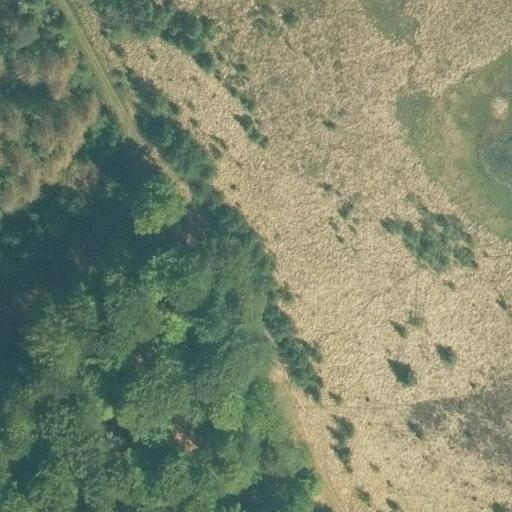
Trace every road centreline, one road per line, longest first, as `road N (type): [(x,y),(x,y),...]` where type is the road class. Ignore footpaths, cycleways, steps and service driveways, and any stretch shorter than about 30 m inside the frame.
road 1 (track): [(58,0),(158,182),(0,394)]
road 2 (track): [(338,511),(158,182)]
